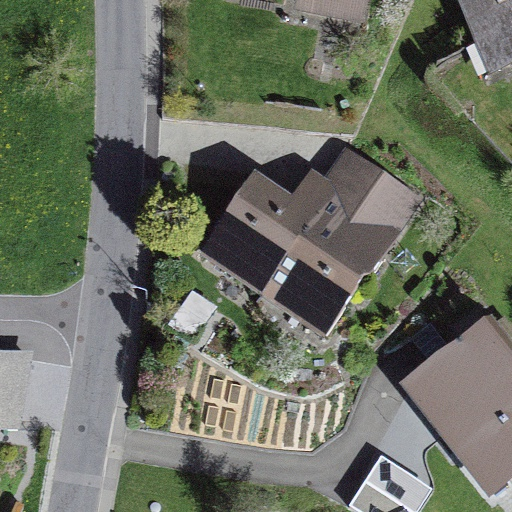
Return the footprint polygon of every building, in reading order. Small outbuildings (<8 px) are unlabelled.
[(511,0),(456,0),(476,46),(497,37),(510,66),(511,65),(511,0)] [(253,177),(202,252),(264,293),(268,287),(329,328),(325,333),(327,335),(399,234),(389,228),(409,197),(352,159),(332,190),(321,182),(303,210),(253,177)] [(445,360),(408,389),(491,494),(511,477),(511,350),(467,293),(422,330),(445,360)] [(172,326),(195,341),(215,312),(192,297),(172,326)] [(0,427),(19,428),(34,350),(0,349),(0,427)] [(384,454),(348,506),(356,511),(418,511),(435,488),(384,454)]
